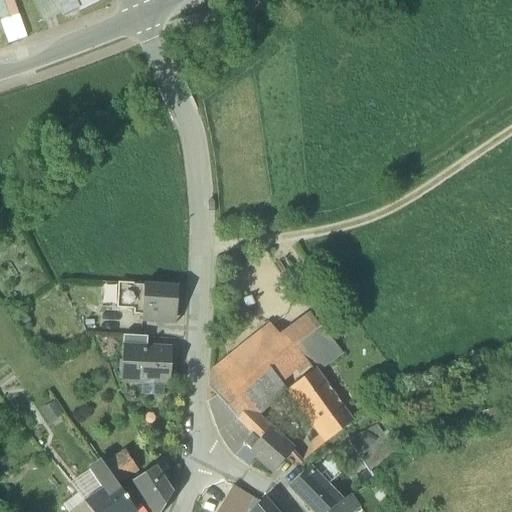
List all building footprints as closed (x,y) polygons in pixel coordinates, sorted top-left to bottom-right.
[(54,0),(31,0),(42,23),(62,14),(54,0)] [(97,0),(73,0),(79,12),(99,2),(97,0)] [(134,316),(142,316),(144,287),(123,286),(121,312),(134,313),(134,316)] [(178,289),(144,287),(142,316),(166,318),(175,318),(178,289)] [(166,318),(142,316),(141,324),(165,326),(166,318)] [(284,339),(279,343),(269,329),(209,375),(208,389),(216,398),(236,420),(248,411),(260,400),(268,408),(286,392),(289,390),(314,373),(284,339)] [(146,339),(122,338),(122,352),(124,352),(124,350),(145,351),(146,339)] [(145,351),(124,350),(124,352),(123,382),(142,383),(141,396),(164,398),(164,384),(168,384),(169,352),(145,351)] [(350,423),(314,373),(289,390),(327,442),(350,423)] [(236,420),(216,398),(208,404),(208,403),(207,404),(218,434),(236,421),(236,420)] [(269,431),(248,411),(236,420),(236,421),(251,436),(258,443),(269,431)] [(251,436),(236,421),(218,434),(225,446),(234,458),(251,436)] [(376,427),(349,445),(369,474),(396,457),(376,427)] [(258,443),(251,436),(234,458),(248,468),(256,458),(274,473),(292,452),(269,431),(258,443)] [(125,452),(103,465),(114,482),(117,485),(137,472),(125,452)] [(328,452),(307,471),(323,489),(344,471),(328,452)] [(153,465),(154,466),(155,468),(160,476),(167,470),(160,460),(153,465)] [(87,470),(102,491),(114,482),(103,465),(101,461),(87,470)] [(160,476),(155,468),(150,471),(132,483),(149,511),(162,511),(173,495),(160,476)] [(323,489),(307,471),(288,490),(309,511),(328,493),(323,489)] [(102,491),(84,503),(90,511),(135,511),(117,485),(114,482),(102,491)] [(245,511),(253,500),(233,487),(223,504),(235,511),(245,511)] [(328,493),(309,511),(329,511),(334,508),(339,505),(328,493)] [(339,505),(334,508),(337,511),(356,511),(358,510),(348,499),(339,505)] [(273,511),(264,501),(252,511),(273,511)] [(90,511),(84,503),(72,511),(90,511)]
